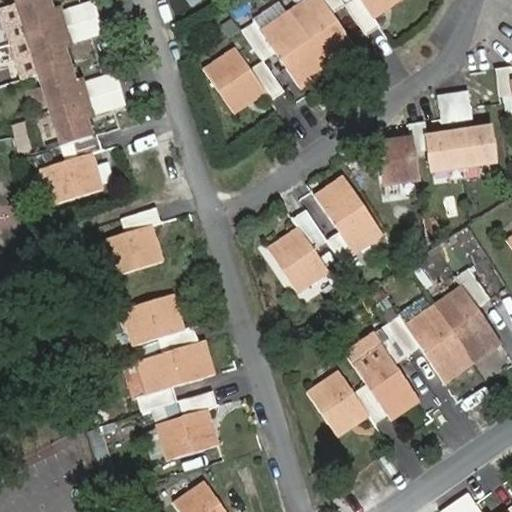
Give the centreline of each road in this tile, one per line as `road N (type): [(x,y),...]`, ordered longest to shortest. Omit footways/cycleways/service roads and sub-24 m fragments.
road 1 (residential): [(472,0),(450,63),(217,226)]
road 2 (residential): [(302,511),(217,226)]
road 3 (residential): [(217,226),(149,0)]
road 4 (residential): [(390,511),(511,428)]
